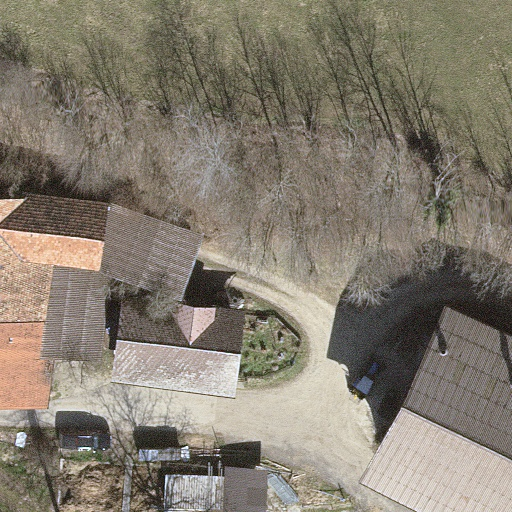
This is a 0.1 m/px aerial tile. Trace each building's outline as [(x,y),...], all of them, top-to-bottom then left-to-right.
[(0,302),(60,310),(67,253),(97,256),(105,194),(0,181),(0,302)] [(105,194),(97,256),(181,289),(192,261),(204,231),(105,194)] [(246,309),(122,290),(110,371),(234,390),(246,309)] [(511,511),(511,327),(440,293),(355,466),(448,511),(511,511)] [(0,385),(50,392),(60,310),(0,302),(0,385)] [(224,470),(163,469),(162,511),(264,511),(265,462),(224,462),(224,470)]
